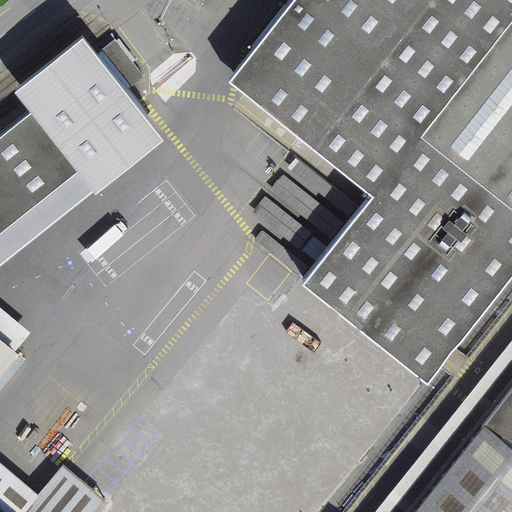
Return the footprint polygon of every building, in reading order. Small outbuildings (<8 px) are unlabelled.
[(511,0),(287,0),(232,71),(314,137),(376,183),(424,124),(511,11),(511,0)] [(376,183),(303,275),(429,378),(511,273),(511,11),(424,124),(423,126),(376,183)] [(102,49),(89,32),(21,86),(35,104),(81,162),(97,182),(165,128),(129,84),(102,49)] [(117,38),(102,49),(129,84),(143,73),(117,38)] [(0,226),(81,162),(35,104),(0,131),(0,226)] [(294,155),(287,164),(344,210),(351,201),(294,155)] [(0,259),(97,182),(81,162),(0,226),(0,259)] [(340,217),(284,171),(272,186),(329,232),(340,217)] [(315,233),(267,196),(254,213),(303,249),(315,233)] [(0,369),(17,347),(0,331),(0,369)] [(511,511),(511,384),(412,511),(511,511)] [(13,511),(0,500),(0,511),(13,511)]
